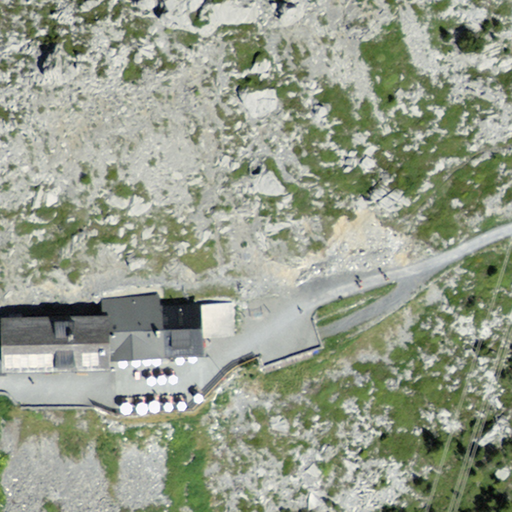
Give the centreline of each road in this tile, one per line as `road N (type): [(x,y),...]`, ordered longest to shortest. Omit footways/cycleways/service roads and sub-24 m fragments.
road 1 (track): [(511,229),(311,299),(213,371),(0,387)]
road 2 (track): [(328,331),(385,307),(449,254)]
